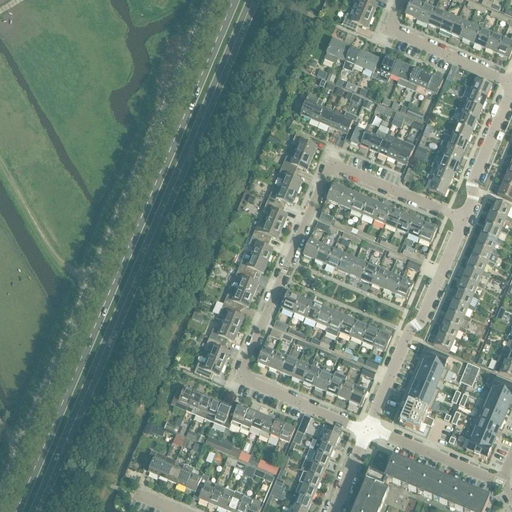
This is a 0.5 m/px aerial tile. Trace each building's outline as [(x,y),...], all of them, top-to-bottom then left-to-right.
[(352,0),(352,3),(358,6),(355,12),(372,19),(377,7),(371,5),(372,0),(352,0)] [(416,23),(422,6),(411,2),(404,18),(416,23)] [(427,27),(434,11),(422,6),(416,23),(427,27)] [(490,6),(489,10),(498,14),(499,13),(500,10),(490,6)] [(476,8),(474,12),(484,16),(486,12),(476,8)] [(438,32),(445,16),(434,11),(427,27),(438,32)] [(346,16),(342,26),(355,32),(358,27),(367,31),(372,19),(355,12),(353,18),(346,16)] [(450,37),(457,21),(445,16),(438,32),(450,37)] [(499,17),(497,21),(507,25),(509,21),(499,17)] [(461,42),(468,26),(457,21),(450,37),(461,42)] [(473,47),(480,31),(468,26),(461,42),(473,47)] [(484,52),(491,36),(480,31),(473,47),(484,52)] [(496,57),(502,41),(491,36),(484,52),(496,57)] [(502,41),(496,57),(507,62),(511,51),(511,38),(509,44),(502,41)] [(326,57),(323,63),(333,67),(335,61),(341,46),(332,42),(326,57)] [(341,46),(335,61),(344,65),(350,50),(341,46)] [(345,65),(343,71),(351,75),(354,69),(353,69),(360,54),(350,50),(344,65),(345,65)] [(360,54),(353,69),(354,69),(363,73),(369,58),(360,54)] [(374,72),(374,74),(379,76),(380,74),(386,60),(386,59),(381,57),(379,62),(374,72)] [(369,58),(363,73),(372,77),(374,74),(374,72),(379,62),(369,58)] [(386,60),(380,74),(389,78),(395,64),(386,60)] [(395,64),(389,78),(398,82),(404,68),(395,64)] [(448,77),(446,82),(451,84),(456,73),(458,70),(452,67),(451,71),(448,77)] [(399,83),(397,87),(405,91),(413,72),(404,68),(398,82),(399,83)] [(319,72),(317,78),(324,81),(327,76),(319,72)] [(413,72),(405,91),(414,95),(423,76),(413,72)] [(332,84),(335,78),(329,76),(326,82),(332,84)] [(423,76),(414,95),(425,99),(427,94),(426,94),(432,80),(423,76)] [(465,88),(464,91),(465,92),(486,101),(490,90),(491,89),(491,88),(484,85),(485,82),(477,78),(476,81),(475,82),(473,88),(472,90),(465,88)] [(432,80),(426,94),(427,94),(435,98),(441,84),(432,80)] [(338,81),(336,86),(342,89),(344,83),(338,81)] [(347,85),(345,90),(354,94),(356,88),(347,85)] [(340,97),(343,91),(335,88),(333,93),(340,97)] [(465,92),(462,100),(467,102),(465,105),(481,111),(486,101),(465,92)] [(306,105),(300,118),(309,122),(318,101),(315,100),(315,99),(309,97),(306,105)] [(352,97),(350,102),(358,106),(360,100),(352,97)] [(460,99),(459,102),(466,105),(463,112),(461,116),(476,122),(477,121),(481,111),(465,105),(467,102),(462,100),(460,99)] [(385,100),(382,106),(388,109),(391,102),(385,100)] [(318,101),(309,122),(318,126),(324,112),(319,110),(322,103),(318,101)] [(365,102),(362,109),(368,112),(371,105),(365,102)] [(392,103),(390,109),(396,112),(399,106),(392,103)] [(377,107),(374,115),(384,119),(384,117),(387,111),(377,107)] [(402,108),(400,114),(406,116),(408,110),(402,108)] [(408,110),(406,116),(415,120),(417,114),(408,110)] [(456,110),(454,114),(461,116),(458,123),(456,127),(472,133),(476,122),(461,116),(463,112),(456,110)] [(324,112),(318,126),(327,130),(333,116),(324,112)] [(342,120),(336,134),(346,138),(352,124),(358,126),(359,123),(357,122),(358,119),(345,114),(342,120)] [(395,114),(392,121),(402,125),(404,118),(395,114)] [(417,114),(415,120),(421,123),(424,117),(417,114)] [(333,116),(327,130),(336,134),(342,120),(333,116)] [(404,118),(402,125),(410,128),(413,122),(404,118)] [(451,121),(450,125),(456,127),(453,134),(452,138),(467,144),(472,133),(456,127),(458,123),(451,121)] [(414,123),(412,129),(421,133),(424,127),(414,123)] [(346,138),(344,144),(349,146),(350,145),(359,149),(365,135),(356,131),(358,126),(352,124),(346,138)] [(446,132),(445,136),(451,138),(449,145),(447,149),(462,155),(467,144),(452,138),(453,134),(446,132)] [(374,139),(368,153),(377,157),(386,137),(377,133),(375,139),(374,139)] [(365,135),(359,149),(368,153),(374,139),(365,135)] [(295,136),(291,147),(297,150),(295,156),(311,162),(315,151),(306,147),(308,141),(295,136)] [(386,137),(377,157),(386,161),(395,141),(387,137),(386,137)] [(395,141),(386,161),(396,165),(404,145),(395,141)] [(442,143),(440,147),(447,150),(444,156),(442,160),(458,166),(462,155),(447,149),(449,145),(442,143)] [(404,145),(396,165),(405,169),(412,155),(414,149),(404,145)] [(418,149),(413,159),(420,162),(422,159),(425,152),(418,149)] [(437,154),(435,158),(442,161),(439,167),(438,171),(453,177),(458,166),(442,160),(444,156),(437,154)] [(285,160),(281,170),(294,176),(296,170),(306,174),(311,162),(295,156),(292,162),(285,160)] [(432,165),(431,169),(437,172),(436,175),(434,179),(433,182),(449,188),(453,177),(438,171),(439,167),(432,165)] [(278,181),(275,188),(280,190),(296,196),(301,185),(292,181),(294,176),(281,170),(277,181),(278,181)] [(408,184),(413,173),(407,170),(402,182),(408,184)] [(427,176),(426,180),(433,183),(429,192),(428,192),(444,199),(445,197),(449,188),(433,182),(434,179),(427,176)] [(511,178),(506,176),(502,187),(511,191),(511,178)] [(337,208),(344,192),(332,187),(325,203),(337,208)] [(511,204),(511,191),(502,187),(497,198),(511,204)] [(271,193),(266,204),(282,210),(284,205),(291,208),(296,196),(280,190),(277,196),(271,193)] [(348,213),(355,197),(344,192),(337,208),(348,213)] [(360,218),(367,201),(355,197),(348,213),(360,218)] [(371,223),(378,206),(367,201),(360,218),(371,223)] [(266,204),(262,215),(268,217),(266,223),(282,230),(287,218),(279,216),(282,210),(266,204)] [(494,204),(489,215),(505,222),(506,219),(510,211),(494,204)] [(383,227),(390,211),(378,206),(371,223),(383,227)] [(394,232),(401,216),(390,211),(383,227),(394,232)] [(329,226),(332,220),(321,215),(318,221),(329,226)] [(489,215),(485,226),(501,233),(502,231),(505,223),(511,226),(511,223),(511,222),(506,219),(505,222),(489,215)] [(405,237),(412,221),(401,216),(394,232),(405,237)] [(257,227),(252,238),(267,244),(269,239),(277,242),(282,230),(266,223),(259,221),(257,227)] [(417,242),(424,225),(412,221),(405,237),(417,242)] [(335,223),(333,228),(341,231),(343,227),(335,223)] [(317,224),(314,230),(326,235),(327,233),(328,229),(317,224)] [(424,225),(417,242),(429,247),(436,231),(424,225)] [(485,226),(480,237),(496,244),(497,241),(501,234),(506,236),(508,234),(502,231),(501,233),(485,226)] [(343,227),(341,231),(350,235),(352,231),(343,227)] [(366,236),(364,241),(373,245),(375,240),(366,236)] [(480,237),(475,248),(491,255),(493,252),(496,245),(502,248),(503,245),(497,241),(496,244),(480,237)] [(252,238),(248,249),(254,251),(251,258),(267,264),(272,252),(265,249),(267,244),(252,238)] [(314,263),(321,247),(309,242),(302,258),(314,263)] [(388,246),(387,250),(396,254),(398,250),(388,246)] [(325,268),(332,252),(321,247),(314,263),(325,268)] [(374,248),(372,252),(382,256),(383,252),(374,248)] [(475,248),(471,259),(487,266),(488,263),(494,267),(497,259),(498,256),(493,252),(491,255),(475,248)] [(337,273),(344,256),(332,252),(325,268),(337,273)] [(411,256),(409,260),(422,265),(424,259),(412,253),(411,256)] [(242,261),(237,272),(254,279),(256,273),(262,276),(267,264),(251,258),(245,255),(242,261)] [(348,277),(355,261),(344,256),(337,273),(348,277)] [(397,258),(395,262),(405,266),(406,262),(397,258)] [(471,259),(466,270),(482,277),(483,274),(486,267),(492,270),(494,267),(488,263),(487,266),(471,259)] [(360,282),(366,266),(355,261),(348,277),(360,282)] [(418,274),(420,268),(408,263),(405,269),(418,274)] [(371,287),(378,271),(366,266),(360,282),(371,287)] [(466,270),(461,281),(477,288),(479,285),(481,278),(487,281),(489,278),(483,274),(482,277),(466,270)] [(382,292),(389,276),(378,271),(371,287),(382,292)] [(233,283),(230,289),(236,292),(253,299),(258,287),(251,284),(254,279),(237,272),(233,283)] [(394,297),(400,281),(389,276),(382,292),(394,297)] [(400,281),(394,297),(406,302),(413,286),(400,281)] [(461,281),(456,292),(473,299),(474,296),(477,289),(483,292),(484,288),(479,285),(477,288),(461,281)] [(227,295),(223,306),(240,313),(242,308),(248,311),(253,299),(236,292),(234,298),(227,295)] [(456,292),(452,304),(468,310),(469,307),(474,310),(477,302),(478,303),(480,299),(474,296),(473,299),(456,292)] [(287,295),(280,311),(292,316),(299,300),(287,295)] [(299,300),(292,316),(303,321),(310,304),(299,300)] [(310,304),(303,321),(315,326),(322,309),(310,304)] [(452,304),(447,315),(463,321),(464,318),(468,311),(474,314),(475,310),(474,310),(469,307),(468,310),(452,304)] [(223,306),(218,317),(225,319),(222,326),(238,333),(243,321),(237,318),(240,313),(223,306)] [(322,309),(315,326),(326,330),(333,314),(322,309)] [(501,310),(496,321),(500,322),(504,311),(501,310)] [(326,330),(325,334),(336,339),(338,335),(345,319),(333,314),(326,330)] [(447,315),(442,326),(459,333),(460,330),(465,333),(469,325),(470,322),(464,318),(463,321),(447,315)] [(345,319),(338,335),(349,340),(356,324),(345,319)] [(284,334),(287,328),(276,323),(273,329),(284,334)] [(356,324),(349,340),(361,345),(367,329),(356,324)] [(213,329),(208,340),(226,347),(228,342),(234,344),(238,333),(222,326),(220,332),(213,329)] [(442,326),(438,337),(454,344),(455,341),(458,334),(464,336),(465,333),(460,330),(459,333),(442,326)] [(367,329),(361,345),(372,350),(379,334),(367,329)] [(272,332),(269,338),(281,343),(282,341),(283,337),(272,332)] [(297,334),(295,339),(305,343),(307,338),(297,334)] [(379,334),(372,350),(383,355),(390,339),(379,334)] [(438,337),(433,348),(449,355),(452,348),(458,350),(459,347),(461,344),(455,341),(454,344),(438,337)] [(208,340),(204,351),(210,354),(208,360),(224,367),(229,355),(224,353),(226,347),(208,340)] [(321,344),(319,349),(327,352),(329,348),(321,344)] [(503,349),(501,352),(507,355),(504,362),(503,364),(511,367),(511,354),(508,353),(509,351),(503,349)] [(269,371),(275,355),(264,350),(257,366),(269,371)] [(429,352),(424,363),(443,371),(443,370),(448,360),(429,352)] [(275,355),(269,371),(280,375),(287,360),(275,355)] [(199,364),(194,374),(211,381),(213,376),(219,379),(224,367),(208,360),(205,366),(199,364)] [(287,360),(280,375),(292,380),(298,365),(287,360)] [(498,360),(493,373),(511,381),(511,367),(503,364),(504,362),(498,360)] [(366,364),(365,368),(376,373),(379,367),(367,362),(366,364)] [(424,363),(420,373),(439,381),(443,383),(448,372),(443,370),(443,371),(424,363)] [(298,365),(292,380),(303,385),(310,370),(298,365)] [(467,366),(462,379),(468,381),(473,368),(467,366)] [(473,368),(468,381),(474,384),(479,371),(473,368)] [(310,370),(303,385),(315,390),(321,374),(310,370)] [(372,382),(375,376),(363,371),(361,377),(372,382)] [(420,373),(415,383),(435,391),(435,390),(439,381),(420,373)] [(321,374),(315,390),(326,395),(333,379),(321,374)] [(333,379),(326,395),(338,400),(344,384),(346,379),(335,374),(333,379)] [(462,379),(459,384),(465,387),(468,381),(462,379)] [(488,390),(490,391),(511,400),(511,398),(511,386),(492,379),(488,390)] [(468,381),(465,387),(471,389),(474,384),(468,381)] [(415,383),(411,392),(435,403),(439,392),(435,390),(435,391),(415,383)] [(349,405),(356,389),(344,384),(338,400),(349,405)] [(178,389),(171,407),(186,413),(194,393),(185,390),(184,391),(178,389)] [(356,389),(349,405),(360,409),(367,394),(356,389)] [(486,400),(486,401),(507,410),(511,400),(490,391),(486,400)] [(411,392),(407,402),(428,411),(428,412),(431,413),(435,403),(411,392)] [(194,393),(186,413),(195,417),(203,397),(194,393)] [(203,397),(195,417),(204,421),(212,401),(203,397)] [(484,400),(479,410),(503,420),(507,410),(486,401),(486,400),(484,399),(484,400)] [(212,401),(204,421),(214,425),(222,405),(212,401)] [(402,415),(398,424),(419,433),(422,425),(423,425),(426,419),(425,418),(428,412),(428,411),(407,402),(405,408),(402,415)] [(231,409),(225,424),(230,427),(240,431),(248,411),(239,407),(239,406),(234,403),(231,409)] [(222,405),(214,425),(229,431),(230,427),(225,424),(231,409),(222,405)] [(479,410),(475,420),(499,430),(499,429),(500,430),(503,424),(501,424),(503,420),(479,410)] [(248,411),(240,431),(249,435),(250,433),(257,415),(248,411)] [(257,415),(250,433),(259,437),(267,419),(257,415)] [(301,424),(297,434),(300,435),(304,437),(311,420),(304,417),(301,424)] [(422,425),(431,429),(434,422),(425,418),(426,419),(423,425),(422,425)] [(267,419),(259,437),(268,441),(270,437),(276,423),(267,419)] [(471,429),(471,430),(473,431),(473,430),(495,440),(499,430),(475,420),(471,429)] [(276,423),(270,437),(279,441),(285,427),(276,423)] [(149,425),(144,436),(151,438),(155,428),(149,425)] [(167,425),(164,431),(173,435),(176,429),(167,425)] [(285,427),(279,441),(289,445),(294,431),(285,427)] [(319,437),(317,442),(334,449),(341,433),(327,427),(323,438),(319,437)] [(184,438),(187,431),(181,428),(178,435),(184,438)] [(165,440),(168,434),(158,429),(155,436),(165,440)] [(469,440),(469,441),(471,442),(471,441),(491,449),(495,440),(473,430),(473,431),(469,440)] [(188,433),(186,438),(195,442),(197,436),(188,433)] [(203,445),(205,439),(199,436),(196,443),(203,445)] [(176,437),(172,446),(181,449),(185,441),(176,437)] [(185,441),(183,447),(191,451),(194,445),(185,441)] [(205,447),(216,451),(219,445),(208,441),(205,447)] [(471,442),(466,452),(474,455),(473,456),(479,458),(486,461),(491,449),(471,441),(471,442)] [(317,442),(312,453),(316,454),(329,460),(334,449),(317,442)] [(194,445),(191,451),(200,455),(203,449),(194,445)] [(219,445),(216,451),(228,457),(231,451),(219,445)] [(231,451),(228,457),(238,461),(241,455),(231,451)] [(151,452),(142,473),(158,480),(166,459),(151,452)] [(309,452),(305,462),(325,471),(329,460),(316,454),(312,453),(309,452)] [(221,464),(224,457),(217,454),(214,461),(221,464)] [(241,455),(238,461),(248,465),(250,459),(241,455)] [(166,459),(158,480),(167,483),(175,463),(166,459)] [(250,459),(248,465),(257,469),(259,463),(250,459)] [(228,460),(226,465),(234,469),(237,463),(228,460)] [(259,463),(257,469),(265,472),(268,465),(260,462),(259,463)] [(304,462),(300,473),(303,474),(320,481),(325,471),(305,462),(304,462)] [(175,463),(167,483),(169,484),(176,487),(185,467),(175,463)] [(234,469),(244,473),(246,467),(237,463),(234,469)] [(367,485),(356,511),(379,511),(388,492),(383,490),(384,489),(386,490),(388,485),(386,484),(386,483),(391,485),(455,511),(484,511),(488,502),(394,463),(386,482),(377,478),(368,475),(364,484),(367,485)] [(268,465),(265,472),(275,477),(278,469),(268,465)] [(185,467),(176,487),(185,491),(191,477),(194,471),(185,467)] [(246,467),(244,473),(253,477),(256,471),(246,467)] [(256,471),(253,477),(261,481),(264,475),(256,471)] [(303,474),(299,485),(316,492),(320,481),(303,474)] [(264,475),(261,481),(271,485),(273,479),(264,475)] [(279,476),(274,487),(282,490),(285,483),(280,482),(282,477),(279,476)] [(191,477),(185,491),(194,495),(192,500),(192,501),(198,503),(199,502),(199,500),(204,488),(205,486),(200,484),(201,481),(191,477)] [(199,500),(199,502),(208,506),(210,500),(216,487),(207,483),(201,480),(201,481),(200,484),(205,486),(204,488),(199,500)] [(299,485),(295,496),(298,497),(306,500),(311,503),(316,492),(299,485)] [(210,500),(208,506),(217,510),(221,500),(223,496),(225,493),(225,491),(216,487),(210,500)] [(274,487),(270,497),(273,499),(277,501),(282,490),(274,487)] [(221,500),(217,510),(222,511),(226,511),(233,496),(225,493),(223,496),(221,500)] [(233,496),(226,511),(237,511),(241,503),(242,500),(243,500),(233,496)] [(270,497),(265,508),(269,509),(273,511),(275,507),(270,505),(272,501),(273,499),(270,497)] [(297,500),(294,507),(304,511),(307,511),(311,503),(306,500),(298,497),(297,500)] [(241,503),(237,511),(248,511),(252,502),(249,500),(243,498),(243,500),(242,500),(241,503)] [(252,502),(248,511),(259,511),(262,506),(252,502)]
